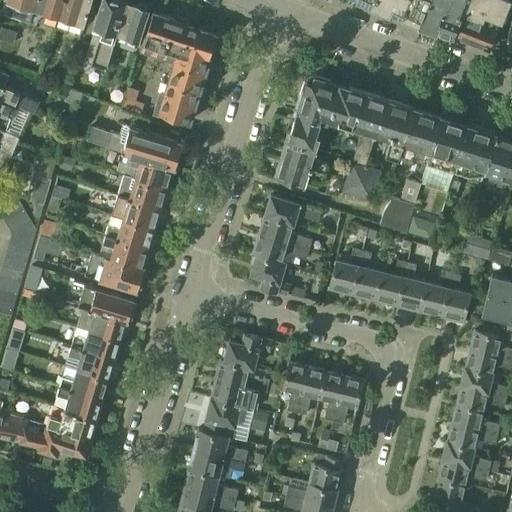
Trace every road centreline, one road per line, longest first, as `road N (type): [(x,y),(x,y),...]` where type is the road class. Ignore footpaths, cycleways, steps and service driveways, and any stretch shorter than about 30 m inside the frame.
road 1 (residential): [(355,511),(390,351),(374,336),(189,294)]
road 2 (residential): [(277,6),(189,294)]
road 3 (residential): [(511,86),(277,6)]
road 4 (residential): [(189,294),(124,505)]
road 5 (residential): [(124,505),(0,477)]
